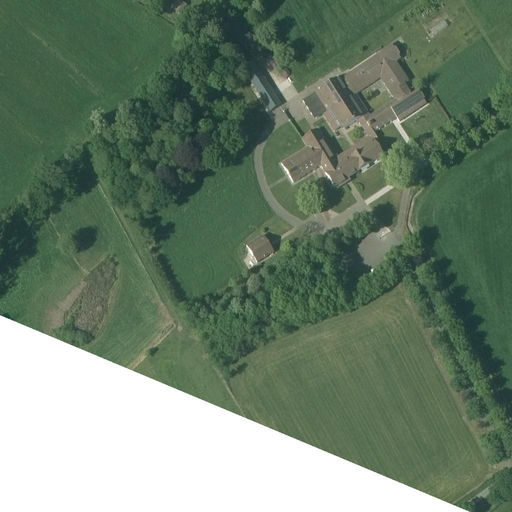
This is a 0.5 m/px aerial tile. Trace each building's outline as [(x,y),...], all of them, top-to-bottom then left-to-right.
[(147,0),(159,8),(160,6),(164,9),(166,6),(165,6),(166,5),(164,4),(164,5),(156,0),(147,0)] [(177,0),(176,0),(170,8),(180,16),(187,7),(177,0)] [(443,22),(430,32),(434,37),(447,28),(443,22)] [(367,138),(335,159),(317,130),(301,140),(307,149),(280,166),(293,184),(320,168),(335,192),(350,182),(349,180),(359,173),(358,172),(360,171),(361,173),(369,168),(368,166),(375,162),(377,164),(384,159),(374,142),(377,140),(373,134),(390,123),(391,124),(397,120),(399,124),(427,106),(423,101),(424,100),(421,95),(420,96),(418,92),(411,97),(409,94),(410,94),(405,85),(408,82),(396,63),(401,61),(398,56),(399,55),(395,49),(393,50),(390,45),(378,54),(379,55),(341,80),(340,77),(338,79),(302,103),(314,121),(322,115),(333,133),(341,128),(343,131),(357,122),(367,138)] [(242,65),(236,71),(248,83),(250,82),(270,102),(274,97),(242,65)] [(262,237),(246,247),(256,263),(257,265),(274,254),(262,237)]
